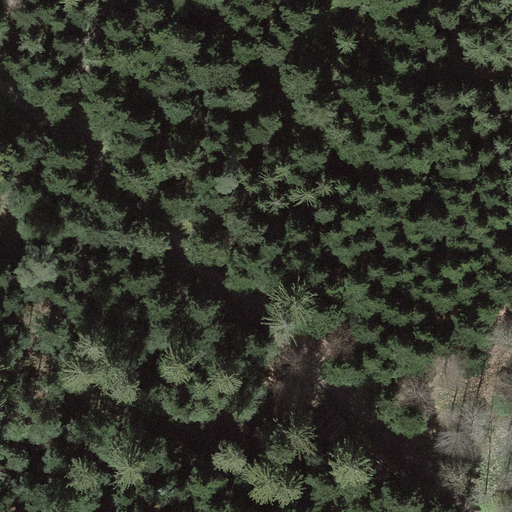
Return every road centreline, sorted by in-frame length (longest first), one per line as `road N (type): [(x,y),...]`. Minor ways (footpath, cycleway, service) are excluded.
road 1 (track): [(463,511),(444,486),(0,81)]
road 2 (track): [(78,147),(79,65),(100,16),(117,0)]
